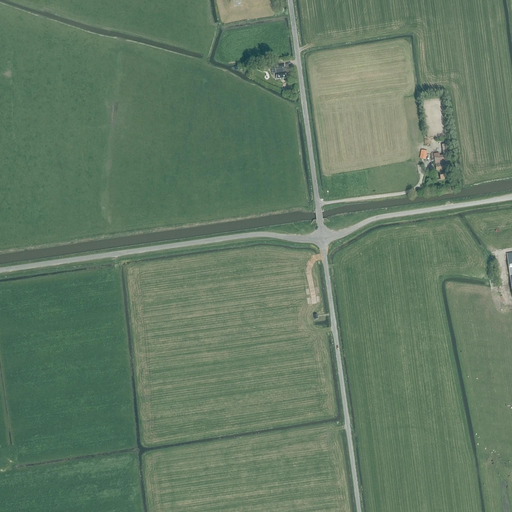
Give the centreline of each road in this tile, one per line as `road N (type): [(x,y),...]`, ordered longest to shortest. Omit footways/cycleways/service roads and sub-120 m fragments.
road 1 (unclassified): [(0,273),(254,234),(322,237)]
road 2 (tertiary): [(358,511),(322,237)]
road 3 (tertiary): [(322,237),(289,0)]
road 4 (unclassified): [(322,237),(384,216),(511,197)]
